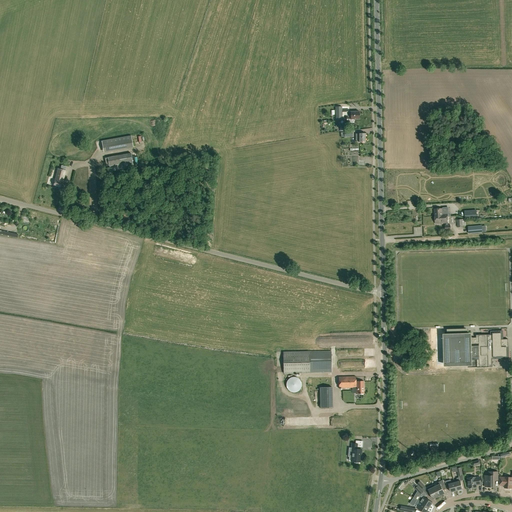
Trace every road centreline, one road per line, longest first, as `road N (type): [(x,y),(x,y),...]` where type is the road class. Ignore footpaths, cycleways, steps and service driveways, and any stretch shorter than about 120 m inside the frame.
road 1 (unclassified): [(383,294),(0,198)]
road 2 (tertiary): [(383,294),(376,0)]
road 3 (tertiary): [(380,483),(383,294)]
road 4 (residential): [(380,483),(511,445)]
